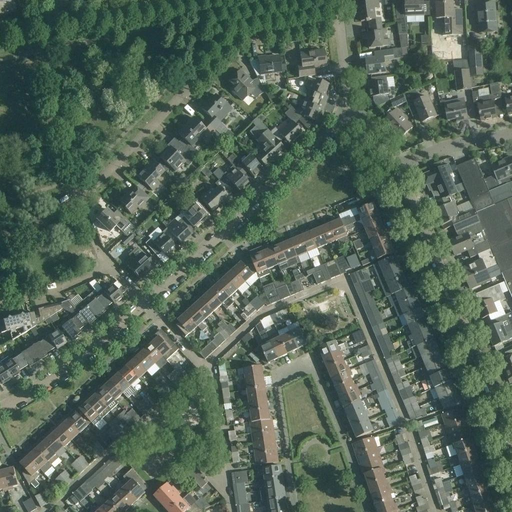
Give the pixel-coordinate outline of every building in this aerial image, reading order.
[(0,0),(0,15),(16,13),(13,0),(0,0)] [(395,4),(401,49),(406,48),(411,47),(410,37),(407,37),(407,17),(424,16),(423,0),(405,0),(406,4),(395,4)] [(442,36),(446,36),(461,35),(461,29),(463,29),(462,10),(454,10),(453,0),(435,0),(437,19),(443,19),(446,21),(446,28),(442,28),(442,36)] [(370,27),(382,25),(381,19),(376,20),(374,9),(379,8),(378,2),(373,2),(358,4),(361,22),(367,21),(367,22),(369,22),(370,27)] [(497,32),(495,3),(476,4),(477,14),(479,34),(497,32)] [(382,25),(370,27),(371,33),(363,34),(363,41),(368,40),(369,49),(379,48),(389,47),(388,40),(384,41),(382,25)] [(469,70),(470,77),(484,76),(481,46),(467,47),(469,70)] [(407,55),(406,48),(401,49),(392,50),(375,53),(375,58),(366,60),(368,76),(378,74),(386,73),(384,61),(403,58),(402,56),(407,55)] [(297,66),(299,78),(314,76),(313,68),(325,66),(323,51),(300,54),(302,66),(297,66)] [(258,78),(261,86),(265,85),(264,74),(281,72),(280,66),(278,56),(258,59),(258,61),(250,62),(250,64),(258,78)] [(468,60),(453,62),(457,92),(471,90),(471,88),(471,84),(470,77),(469,70),(468,60)] [(258,78),(250,64),(257,78),(251,81),(239,70),(228,81),(233,86),(230,89),(242,101),(250,94),(255,99),(259,96),(265,93),(261,86),(258,78)] [(390,101),(395,99),(393,88),(388,89),(386,77),(371,79),(372,84),(369,85),(371,98),(375,97),(376,100),(373,102),(376,108),(380,106),(389,101),(390,101)] [(305,96),(326,104),(324,103),(327,97),(325,97),(327,92),(325,91),(328,85),(319,81),(316,80),(314,84),(308,81),(305,89),(308,90),(305,96)] [(478,92),(472,93),(473,99),(476,119),(480,118),(481,122),(497,118),(494,108),(502,106),(504,115),(502,105),(498,83),(490,85),(492,95),(488,96),(479,97),(478,92)] [(415,90),(402,95),(405,102),(406,101),(410,112),(417,109),(422,123),(436,117),(428,97),(419,100),(415,90)] [(273,97),(267,92),(265,93),(266,95),(271,105),(271,104),(277,99),(275,95),(273,97)] [(221,137),(222,136),(227,131),(218,123),(232,109),(225,102),(224,104),(215,95),(201,110),(211,119),(206,123),(214,131),(221,137)] [(402,95),(395,99),(390,101),(394,108),(405,102),(402,95)] [(306,129),(314,121),(317,114),(319,115),(321,110),(323,111),(326,104),(305,96),(307,97),(304,102),(302,101),(299,109),(295,111),(292,113),(298,120),(306,129)] [(440,102),(442,114),(446,113),(448,121),(456,120),(456,123),(468,120),(466,110),(464,102),(458,103),(458,101),(445,103),(445,101),(440,102)] [(274,128),(269,132),(279,143),(283,139),(289,145),(302,133),(294,124),(298,120),(292,113),(289,110),(284,114),(291,121),(279,133),(274,128)] [(412,128),(396,110),(391,115),(383,122),(400,139),(411,129),(412,128)] [(214,131),(206,123),(206,122),(201,127),(193,118),(178,134),(185,141),(191,147),(202,134),(207,139),(214,131)] [(264,134),(258,139),(266,147),(256,156),(259,159),(265,167),(280,153),(276,149),(281,145),(269,132),(267,130),(262,125),(258,128),(264,134)] [(227,131),(222,136),(228,142),(234,136),(228,130),(227,130),(227,131)] [(225,142),(219,137),(215,141),(221,146),(225,142)] [(195,159),(174,139),(172,140),(169,144),(173,147),(171,149),(170,148),(160,158),(175,172),(184,162),(188,166),(195,159)] [(497,175),(490,177),(496,190),(508,184),(505,178),(511,175),(511,159),(509,153),(511,158),(493,165),(497,175)] [(235,169),(248,183),(238,173),(244,167),(253,178),(262,170),(250,156),(241,163),(236,157),(235,158),(232,155),(226,160),(235,169)] [(511,198),(511,182),(508,184),(496,190),(490,177),(484,180),(475,159),(456,167),(474,210),(476,213),(511,198)] [(160,167),(153,160),(137,177),(144,184),(152,191),(159,184),(155,181),(164,171),(160,167)] [(453,174),(449,165),(421,176),(425,186),(429,184),(431,190),(437,188),(442,200),(452,196),(457,194),(449,175),(453,174)] [(200,171),(206,177),(210,173),(205,167),(200,171)] [(238,192),(248,183),(235,169),(226,177),(224,175),(218,180),(218,181),(223,186),(230,193),(236,189),(238,192)] [(218,188),(212,193),(210,191),(201,200),(204,204),(211,211),(220,202),(223,205),(229,199),(227,196),(230,193),(223,186),(218,181),(218,180),(214,184),(218,188)] [(150,199),(137,186),(130,193),(126,189),(121,193),(124,196),(118,201),(125,208),(124,209),(131,215),(137,208),(139,210),(150,199)] [(433,204),(433,205),(436,204),(440,216),(438,216),(442,226),(444,231),(454,227),(456,233),(472,227),(480,223),(476,213),(474,210),(471,201),(454,208),(452,204),(455,203),(452,196),(442,200),(433,204)] [(511,226),(509,221),(511,219),(511,198),(476,213),(480,223),(482,228),(485,235),(490,247),(491,249),(498,266),(502,275),(511,298),(511,226)] [(361,220),(361,221),(380,213),(378,208),(376,209),(373,204),(357,211),(359,216),(361,220)] [(189,224),(193,228),(205,216),(195,205),(190,210),(187,206),(179,213),(186,220),(189,224)] [(113,216),(106,210),(96,220),(109,232),(115,226),(120,231),(128,222),(117,211),(113,216)] [(380,213),(361,221),(365,230),(382,223),(380,218),(382,217),(380,213)] [(342,224),(344,228),(346,227),(353,224),(361,221),(361,220),(359,216),(351,219),(350,217),(341,220),(342,224)] [(189,224),(186,220),(180,226),(174,220),(165,228),(181,244),(191,235),(185,228),(189,224)] [(329,222),(337,240),(340,246),(350,242),(344,228),(342,224),(341,220),(335,222),(334,220),(329,222)] [(321,228),(327,245),(337,240),(329,222),(325,224),(326,226),(321,228)] [(365,230),(370,240),(388,232),(386,228),(384,229),(382,223),(365,230)] [(482,228),(480,223),(472,227),(456,233),(458,238),(449,242),(455,256),(466,251),(469,258),(477,255),(491,249),(490,247),(485,235),(482,228)] [(317,249),(327,245),(320,227),(319,224),(309,229),(309,230),(310,230),(317,249)] [(301,237),(308,253),(317,249),(310,230),(305,232),(306,235),(301,237)] [(370,240),(374,250),(390,243),(388,238),(390,237),(388,232),(370,240)] [(169,241),(162,233),(153,242),(150,239),(145,244),(148,247),(155,254),(159,250),(166,258),(176,249),(169,241)] [(133,237),(130,234),(121,242),(124,246),(133,237)] [(298,257),(308,253),(301,237),(295,239),(294,237),(290,239),(298,257)] [(281,245),(288,261),(298,257),(290,239),(285,240),(286,243),(281,245)] [(392,248),(390,243),(374,250),(378,260),(397,252),(395,247),(392,248)] [(270,247),(278,265),(280,271),(290,267),(288,261),(281,245),(275,247),(274,245),(270,247)] [(268,270),(278,265),(270,247),(266,249),(264,246),(258,248),(268,270)] [(270,274),(268,270),(258,248),(252,251),(254,254),(249,255),(257,272),(258,274),(260,278),(270,274)] [(460,271),(463,270),(471,288),(502,275),(498,266),(491,249),(477,255),(480,262),(460,271)] [(148,260),(142,253),(133,261),(130,258),(124,263),(138,278),(143,273),(145,275),(155,267),(148,260)] [(246,283),(257,272),(249,255),(237,267),(235,265),(232,268),(246,283)] [(360,265),(355,255),(353,256),(355,262),(350,264),(352,268),(360,265)] [(344,256),(334,261),(336,265),(341,275),(346,273),(345,271),(349,269),(344,256)] [(373,266),(378,276),(400,267),(395,256),(386,260),(373,266)] [(336,265),(334,261),(324,265),(330,280),(336,278),(331,267),(336,265)] [(322,266),(314,269),(316,273),(317,273),(321,271),(326,282),(330,280),(324,265),(322,266)] [(331,267),(336,278),(341,275),(336,265),(331,267)] [(378,276),(382,287),(404,277),(400,267),(378,276)] [(238,290),(246,283),(232,268),(228,271),(230,273),(226,277),(238,290)] [(321,271),(317,273),(322,283),(326,282),(321,271)] [(322,283),(317,273),(316,273),(313,274),(313,275),(317,285),(322,283)] [(356,273),(350,275),(355,286),(360,284),(356,273)] [(230,297),(238,290),(226,277),(221,281),(219,279),(216,283),(230,297)] [(404,277),(382,287),(386,298),(392,295),(395,294),(409,288),(408,288),(404,277)] [(296,281),(295,282),(299,293),(304,291),(300,280),(296,282),(296,281)] [(295,282),(290,284),(295,295),(299,293),(295,282)] [(359,297),(365,294),(370,292),(366,282),(360,284),(355,286),(357,291),(359,297)] [(230,297),(216,283),(212,286),(214,288),(210,292),(222,305),(226,310),(234,303),(230,297)] [(290,297),(295,295),(290,284),(286,286),(290,297)] [(98,292),(97,293),(108,307),(112,303),(114,305),(122,298),(120,295),(125,291),(122,287),(117,291),(112,285),(105,291),(103,288),(98,292)] [(491,321),(505,315),(500,302),(505,300),(499,285),(475,295),(475,296),(479,294),(483,303),(476,306),(481,319),(489,316),(491,321)] [(290,297),(286,286),(276,290),(277,293),(281,301),(290,297)] [(395,294),(399,304),(416,297),(411,287),(408,288),(409,288),(395,294)] [(281,301),(277,293),(276,290),(265,295),(271,305),(281,301)] [(103,310),(108,307),(97,293),(94,291),(82,301),(97,319),(105,312),(103,310)] [(200,297),(214,312),(222,305),(210,292),(205,296),(204,294),(200,297)] [(256,301),(262,308),(265,305),(260,298),(254,292),(252,294),(255,297),(253,298),(256,301)] [(364,307),(369,305),(365,294),(359,297),(361,302),(364,307)] [(195,299),(191,303),(194,306),(206,319),(214,312),(200,297),(196,300),(195,299)] [(404,315),(420,308),(416,297),(399,304),(394,306),(399,317),(404,315)] [(71,314),(83,327),(87,324),(89,326),(97,319),(82,301),(75,307),(69,300),(58,304),(62,309),(71,314)] [(372,316),(373,315),(371,310),(376,308),(374,303),(369,305),(364,307),(366,312),(368,318),(372,316)] [(62,309),(58,304),(36,310),(37,316),(34,317),(33,313),(24,315),(24,317),(20,318),(20,316),(0,321),(0,329),(1,333),(9,331),(12,341),(38,325),(49,318),(54,314),(62,309)] [(244,313),(249,319),(257,312),(250,304),(244,309),(245,311),(244,313)] [(188,308),(184,312),(198,327),(202,332),(206,328),(204,325),(202,323),(206,319),(194,306),(189,310),(188,308)] [(425,318),(420,308),(404,315),(408,325),(425,318)] [(280,312),(282,316),(285,322),(289,320),(284,310),(280,312)] [(198,327),(184,312),(180,315),(182,317),(178,321),(180,323),(175,328),(185,338),(198,327)] [(282,316),(280,312),(276,314),(280,324),(285,322),(282,316)] [(486,330),(493,347),(509,341),(509,340),(511,338),(511,312),(505,315),(491,321),(493,327),(486,330)] [(246,322),(249,319),(244,313),(240,316),(246,322)] [(54,314),(49,318),(53,323),(58,320),(54,314)] [(78,331),(83,327),(77,321),(71,314),(67,318),(69,321),(61,328),(62,329),(58,332),(65,342),(70,339),(71,340),(73,339),(74,341),(78,338),(76,336),(80,333),(78,331)] [(372,316),(368,318),(372,329),(378,326),(373,315),(372,316)] [(429,329),(425,318),(408,325),(413,336),(429,329)] [(230,337),(233,334),(228,328),(222,321),(218,325),(223,332),(224,330),(230,337)] [(265,331),(262,326),(261,322),(255,327),(262,341),(268,338),(265,331)] [(377,339),(382,336),(380,331),(385,329),(383,324),(378,326),(372,329),(374,333),(377,339)] [(228,328),(233,334),(237,331),(231,325),(228,328)] [(294,329),(289,331),(298,349),(308,344),(300,328),(295,331),(294,329)] [(429,329),(413,336),(409,337),(411,341),(406,343),(409,350),(411,349),(434,339),(431,334),(434,333),(432,328),(429,329)] [(46,344),(50,351),(51,351),(55,348),(56,350),(66,344),(65,342),(58,332),(57,330),(48,336),(46,333),(41,336),(46,344)] [(366,340),(362,330),(353,334),(357,344),(366,340)] [(150,343),(163,357),(166,361),(179,350),(162,331),(158,335),(157,334),(151,339),(152,341),(150,343)] [(288,354),(298,349),(289,331),(284,333),(285,335),(280,338),(288,354)] [(220,335),(212,342),(217,348),(225,341),(220,335)] [(34,355),(38,362),(47,356),(46,354),(50,351),(46,344),(41,336),(36,340),(38,343),(29,348),(34,355)] [(382,336),(377,339),(381,349),(387,347),(382,336)] [(278,359),(288,354),(280,338),(275,340),(274,338),(269,340),(278,359)] [(421,357),(438,350),(434,339),(411,349),(416,359),(421,357)] [(268,363),(278,359),(269,340),(265,343),(266,345),(260,347),(268,363)] [(205,360),(217,348),(212,342),(199,354),(205,360)] [(319,349),(323,359),(341,351),(349,348),(346,343),(337,347),(335,342),(319,349)] [(155,364),(163,357),(150,343),(148,345),(146,343),(141,348),(155,364)] [(386,360),(391,357),(389,352),(393,350),(391,345),(387,347),(381,349),(383,354),(386,360)] [(511,346),(503,350),(507,359),(501,361),(507,375),(505,376),(507,380),(511,377),(511,346)] [(18,361),(23,369),(28,366),(29,368),(38,362),(34,355),(29,348),(21,354),(19,350),(13,354),(18,361)] [(147,372),(155,364),(141,348),(135,354),(136,355),(134,357),(147,372)] [(426,367),(442,360),(438,350),(421,357),(426,367)] [(341,351),(323,359),(327,369),(344,362),(342,357),(343,356),(341,351)] [(6,373),(11,379),(20,374),(18,372),(23,369),(18,361),(13,354),(8,357),(0,362),(2,366),(6,373)] [(390,370),(396,368),(393,363),(399,360),(397,355),(391,357),(386,360),(388,365),(390,370)] [(139,379),(147,372),(134,357),(132,360),(130,358),(125,363),(139,379)] [(447,371),(442,360),(426,367),(420,370),(425,380),(447,371)] [(365,364),(369,374),(378,370),(374,361),(365,364)] [(0,383),(2,385),(11,379),(6,373),(2,366),(0,362),(0,383)] [(327,369),(331,379),(350,371),(348,366),(346,367),(344,362),(327,369)] [(118,372),(131,386),(139,379),(125,363),(119,368),(120,370),(118,372)] [(175,370),(184,380),(196,368),(192,363),(184,370),(180,366),(175,370)] [(244,380),(263,377),(262,366),(252,368),(244,369),(245,375),(243,375),(244,380)] [(396,368),(390,370),(394,381),(400,378),(398,373),(404,371),(401,366),(396,368)] [(179,384),(184,380),(175,370),(170,374),(172,376),(179,384)] [(383,380),(378,370),(369,374),(374,384),(383,380)] [(350,371),(331,379),(335,389),(352,381),(350,376),(352,376),(350,371)] [(451,381),(447,371),(425,380),(429,391),(435,388),(451,381)] [(123,394),(131,386),(118,372),(115,374),(114,373),(109,378),(123,394)] [(247,390),(265,388),(263,377),(244,380),(244,385),(246,385),(247,390)] [(102,386),(115,401),(123,394),(109,378),(104,383),(105,384),(102,386)] [(399,391),(410,386),(408,382),(402,384),(400,378),(394,381),(397,386),(399,391)] [(159,385),(168,394),(172,390),(165,383),(164,380),(159,385)] [(335,389),(340,398),(358,391),(356,386),(354,387),(352,381),(335,389)] [(439,399),(456,392),(451,381),(435,388),(439,399)] [(168,394),(159,385),(154,389),(156,391),(163,398),(168,394)] [(115,401),(102,386),(100,389),(98,387),(93,392),(110,411),(118,404),(115,401)] [(403,402),(409,399),(415,397),(410,386),(399,391),(401,396),(403,402)] [(247,401),(267,398),(265,388),(247,390),(248,396),(246,396),(247,401)] [(382,404),(391,400),(387,390),(386,391),(378,394),(382,404)] [(340,398),(344,408),(361,401),(358,396),(360,396),(358,391),(340,398)] [(110,411),(93,392),(87,397),(89,399),(86,401),(102,419),(110,411)] [(460,403),(456,392),(439,399),(444,410),(451,407),(460,403)] [(148,395),(143,399),(152,409),(156,404),(148,395)] [(250,412),(268,409),(267,398),(247,401),(248,407),(250,406),(250,412)] [(147,413),(152,409),(143,399),(138,404),(140,406),(147,413)] [(348,418),(367,411),(371,409),(366,399),(361,401),(344,408),(348,418)] [(408,412),(413,410),(409,399),(403,402),(406,407),(408,412)] [(395,410),(391,400),(382,404),(386,414),(387,414),(395,410)] [(82,402),(77,407),(79,410),(76,413),(85,422),(88,419),(94,426),(102,419),(86,401),(84,403),(82,402)] [(144,416),(147,413),(140,406),(137,409),(144,416)] [(413,410),(408,412),(411,421),(422,416),(422,417),(427,415),(424,409),(420,410),(419,408),(413,410)] [(445,425),(466,418),(462,408),(453,411),(441,415),(445,425)] [(250,423),(270,420),(268,409),(250,412),(251,417),(249,418),(250,423)] [(132,410),(127,414),(136,423),(140,419),(132,410)] [(386,419),(389,428),(401,424),(395,410),(387,414),(386,414),(388,418),(386,419)] [(71,412),(66,417),(80,433),(88,426),(85,422),(76,413),(75,411),(72,414),(71,412)] [(348,418),(352,428),(369,421),(367,416),(369,415),(367,411),(348,418)] [(131,428),(136,423),(127,414),(123,418),(131,428)] [(72,440),(80,433),(66,417),(60,422),(61,424),(59,426),(72,440)] [(448,436),(469,429),(466,418),(445,425),(448,436)] [(252,434),(273,430),(272,419),(270,420),(250,423),(252,434)] [(436,419),(422,423),(424,428),(438,424),(436,419)] [(111,429),(120,438),(128,431),(119,421),(111,429)] [(369,421),(352,428),(357,439),(373,432),(373,433),(380,430),(377,424),(371,426),(369,421)] [(50,432),(64,448),(72,440),(59,426),(57,428),(55,427),(50,432)] [(120,438),(111,429),(107,433),(115,442),(120,438)] [(469,429),(448,436),(452,446),(463,442),(471,439),(471,440),(473,439),(469,429)] [(253,444),(275,441),(273,430),(252,434),(253,444)] [(56,455),(64,448),(50,432),(44,437),(45,439),(43,441),(56,455)] [(356,455),(377,448),(373,437),(362,441),(352,444),(356,455)] [(455,450),(457,456),(474,450),(471,440),(471,439),(463,442),(452,446),(453,451),(455,450)] [(39,441),(34,446),(48,462),(51,465),(59,458),(56,455),(43,441),(41,443),(39,441)] [(277,452),(275,441),(253,444),(255,455),(277,452)] [(92,446),(101,455),(105,451),(97,442),(92,446)] [(40,470),(48,462),(34,446),(28,452),(29,453),(27,455),(40,470)] [(96,460),(101,455),(92,446),(87,450),(89,452),(96,460)] [(359,465),(380,458),(377,448),(356,455),(359,465)] [(403,462),(410,459),(409,455),(411,454),(409,449),(400,452),(403,462)] [(457,461),(459,467),(478,460),(474,450),(457,456),(459,460),(457,461)] [(278,463),(277,452),(255,455),(257,466),(278,463)] [(36,473),(40,470),(27,455),(24,458),(23,456),(17,461),(26,471),(23,474),(26,480),(29,486),(39,476),(36,473)] [(76,461),(85,470),(89,466),(82,458),(81,457),(76,461)] [(105,465),(107,468),(111,472),(119,465),(113,458),(105,465)] [(380,458),(359,465),(363,476),(365,475),(364,475),(372,472),(384,468),(380,458)] [(462,471),(464,476),(481,470),(478,460),(459,467),(460,471),(462,471)] [(85,470),(76,461),(71,465),(73,467),(80,474),(85,470)] [(110,478),(113,475),(111,472),(107,468),(105,465),(97,473),(98,474),(103,480),(108,475),(110,478)] [(264,474),(265,480),(283,477),(281,466),(261,469),(262,475),(264,474)] [(3,471),(7,486),(8,489),(8,490),(13,489),(13,487),(19,486),(17,478),(14,468),(3,471)] [(364,475),(365,475),(368,486),(385,480),(383,474),(385,473),(384,468),(372,472),(364,475)] [(132,469),(123,477),(129,483),(125,487),(137,501),(145,493),(144,492),(149,487),(132,469)] [(464,482),(465,487),(485,481),(481,470),(464,476),(466,481),(464,482)] [(7,486),(3,471),(0,471),(0,490),(3,490),(3,492),(8,490),(8,489),(7,486)] [(60,475),(69,485),(73,480),(65,471),(60,475)] [(172,480),(176,484),(185,476),(181,472),(172,480)] [(232,473),(233,485),(243,483),(241,472),(232,473)] [(92,483),(95,487),(103,480),(98,474),(97,473),(89,480),(92,483)] [(64,489),(69,485),(60,475),(55,480),(64,489)] [(264,491),(284,488),(283,477),(265,480),(265,485),(264,486),(264,491)] [(89,480),(81,487),(88,495),(92,491),(92,490),(95,487),(92,483),(89,480)] [(203,480),(198,485),(202,489),(207,484),(203,480)] [(385,480),(368,486),(371,496),(391,489),(389,484),(387,484),(385,480)] [(485,481),(465,487),(467,492),(469,491),(471,497),(488,491),(485,481)] [(235,495),(245,494),(243,483),(233,485),(235,495)] [(161,504),(176,491),(173,487),(171,488),(167,484),(154,496),(161,504)] [(115,493),(129,508),(137,501),(125,487),(121,491),(119,489),(115,493)] [(284,488),(264,491),(260,491),(262,502),(268,501),(286,499),(284,488)] [(391,489),(371,496),(375,506),(392,500),(390,495),(392,494),(391,489)] [(83,498),(77,491),(73,495),(75,497),(79,502),(80,502),(83,498)] [(176,491),(161,504),(168,511),(182,500),(178,496),(180,495),(176,491)] [(472,507),(491,501),(488,491),(471,497),(472,501),(470,502),(472,507)] [(109,502),(118,511),(124,511),(129,508),(115,493),(112,497),(113,498),(109,502)] [(42,496),(41,494),(35,497),(36,499),(41,508),(47,505),(42,496)] [(182,500),(168,511),(199,511),(202,511),(195,503),(196,502),(189,494),(182,500)] [(246,504),(245,494),(235,495),(237,506),(246,504)] [(79,502),(75,497),(71,500),(76,505),(79,502)] [(31,511),(37,509),(31,499),(23,503),(24,505),(28,511),(31,511)] [(286,499),(268,501),(262,502),(260,502),(261,508),(267,507),(267,511),(269,511),(287,509),(286,499)] [(375,506),(376,511),(390,511),(397,510),(396,504),(394,505),(392,500),(375,506)] [(475,511),(492,511),(495,511),(491,501),(472,507),(473,511),(474,511),(476,511),(475,511)] [(103,511),(118,511),(109,502),(105,506),(103,504),(100,508),(103,511)]
